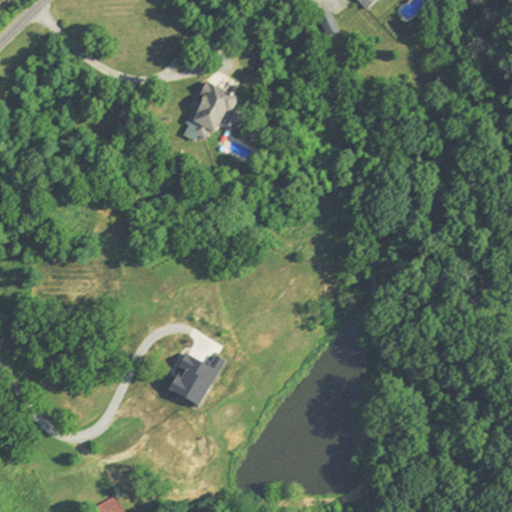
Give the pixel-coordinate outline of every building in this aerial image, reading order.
[(353,0),(365,12),(378,0),(377,0),(353,0)] [(232,96),(203,84),(182,136),(210,148),(232,96)] [(189,291),(188,306),(203,307),(204,299),(213,300),(213,292),(189,291)] [(191,469),(178,427),(186,424),(180,405),(162,410),(169,434),(155,438),(167,476),(191,469)] [(88,511),(121,511),(114,498),(88,511)]
